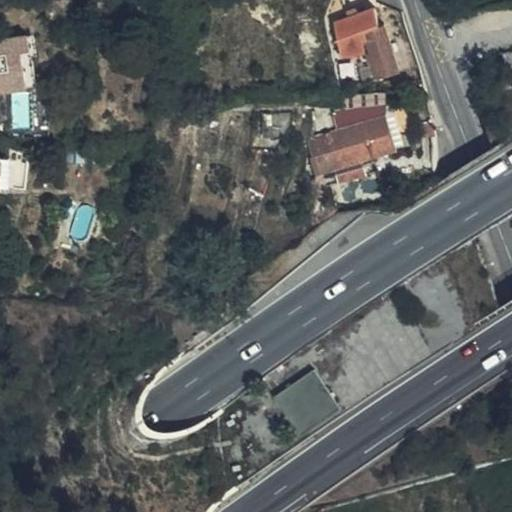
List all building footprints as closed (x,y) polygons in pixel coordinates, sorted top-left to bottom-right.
[(398,77),(384,29),(357,37),(359,46),(356,47),(355,47),(366,86),(398,77)] [(0,87),(39,80),(30,31),(0,36),(0,87)] [(14,91),(16,126),(30,126),(28,91),(14,91)] [(433,125),(427,101),(406,106),(407,108),(391,112),(392,116),(324,138),(320,129),(306,133),(318,169),(400,142),(398,134),(424,127),(433,125)] [(392,116),(391,112),(388,107),(320,129),(324,138),(392,116)] [(425,143),(435,142),(433,125),(424,127),(425,143)] [(0,160),(0,186),(12,187),(13,161),(0,160)] [(340,181),(369,174),(366,162),(337,170),(340,181)] [(344,406),(317,368),(278,396),(305,433),(344,406)]
